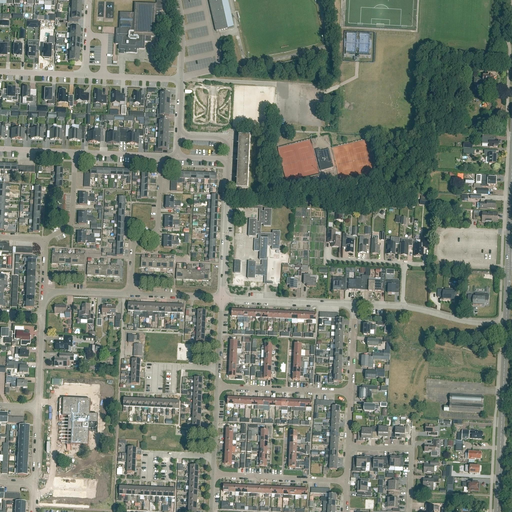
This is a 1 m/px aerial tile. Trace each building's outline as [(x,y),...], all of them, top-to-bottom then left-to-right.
[(165,2),(165,0),(156,0),(157,4),(135,3),(134,14),(120,13),(120,30),(116,29),(116,45),(119,45),(119,50),(121,50),(121,51),(124,51),(124,50),(126,50),(126,53),(137,54),(137,50),(145,50),(145,42),(151,42),(151,37),(155,37),(156,19),(160,19),(160,12),(162,12),(162,2),(165,2)] [(233,28),(227,0),(208,0),(216,32),(228,29),(229,29),(228,29),(233,28)] [(69,14),(68,23),(72,23),(72,19),(80,20),(81,14),(72,14),(69,14)] [(71,28),(71,34),(80,34),(80,29),(74,28),(75,25),(68,24),(67,28),(71,28)] [(43,50),(43,54),(43,58),(44,59),(44,60),(49,60),(49,59),(50,59),(51,51),(54,51),(54,38),(48,38),(48,46),(43,46),(43,50)] [(7,49),(10,49),(10,42),(4,42),(4,45),(0,44),(0,56),(6,57),(7,49)] [(14,42),(14,47),(13,47),(12,51),(14,51),(13,56),(16,56),(16,57),(21,57),(22,43),(14,42)] [(33,58),(35,58),(35,43),(33,43),(33,46),(28,46),(28,49),(27,49),(27,53),(28,53),(28,58),(29,58),(29,59),(33,59),(33,58)] [(492,79),(493,77),(488,77),(482,77),(481,79),(475,79),(474,85),(483,85),(483,86),(486,86),(486,90),(487,90),(487,91),(490,92),(490,90),(498,91),(498,85),(496,85),(497,79),(492,79)] [(2,94),(2,100),(3,100),(6,100),(6,101),(12,102),(12,101),(17,101),(18,95),(15,95),(15,88),(8,88),(8,90),(3,90),(3,94),(2,94)] [(32,103),(33,96),(29,96),(30,89),(23,88),(23,99),(26,99),(26,102),(32,103)] [(44,99),(44,101),(48,101),(48,104),(54,105),(55,98),(51,98),(52,90),(50,90),(50,89),(46,88),(46,89),(45,89),(45,95),(43,95),(43,99),(44,99)] [(58,103),(68,104),(68,95),(66,95),(66,90),(59,90),(59,95),(58,103)] [(76,102),(83,102),(83,101),(88,101),(89,94),(85,94),(85,95),(84,95),(84,91),(77,91),(76,102)] [(95,92),(94,104),(102,105),(102,104),(106,104),(107,97),(103,96),(103,97),(102,97),(102,92),(95,92)] [(120,93),(113,93),(112,104),(120,104),(120,102),(124,102),(125,96),(121,95),(121,96),(120,96),(120,93)] [(140,107),(144,107),(144,101),(141,101),(142,94),(134,93),(133,104),(141,105),(140,107)] [(157,110),(157,119),(165,119),(165,116),(169,116),(170,111),(160,110),(157,110)] [(50,140),(56,140),(56,129),(53,129),(53,126),(48,126),(47,132),(50,132),(50,140)] [(57,129),(56,129),(56,140),(62,141),(62,132),(65,132),(65,127),(62,127),(62,126),(57,126),(57,129)] [(76,130),(75,141),(81,142),(81,134),(85,134),(85,128),(82,127),(79,127),(79,130),(76,130)] [(95,131),(94,143),(100,143),(100,137),(103,137),(103,128),(101,128),(98,128),(98,131),(95,131)] [(114,132),(113,144),(119,144),(120,137),(123,137),(124,129),(120,129),(118,129),(117,132),(114,132)] [(124,129),(123,137),(127,137),(127,145),(133,145),(133,132),(130,132),(130,129),(127,129),(124,129)] [(133,132),(133,145),(138,145),(139,137),(144,137),(144,131),(139,131),(137,131),(137,134),(133,134),(133,132)] [(239,137),(238,154),(249,155),(250,137),(251,137),(239,136),(239,137)] [(483,136),(482,145),(489,145),(489,147),(498,148),(498,141),(489,140),(489,139),(490,139),(490,136),(483,136)] [(168,150),(168,144),(159,144),(158,143),(158,147),(155,147),(155,152),(162,153),(162,150),(168,150)] [(331,157),(329,150),(321,152),(320,150),(316,151),(319,162),(321,171),(333,168),(332,164),(331,165),(329,158),(331,157)] [(497,160),(497,156),(490,155),(490,151),(485,151),(484,157),(486,157),(486,163),(489,163),(489,164),(496,165),(496,160),(497,160)] [(249,155),(238,154),(237,172),(249,172),(249,155)] [(10,171),(11,171),(14,171),(14,175),(17,176),(17,173),(19,173),(20,167),(17,167),(17,165),(10,165),(10,171)] [(248,190),(249,172),(237,172),(237,189),(236,189),(236,190),(248,190)] [(481,185),(481,181),(496,182),(497,178),(489,178),(489,176),(476,175),(476,184),(481,185)] [(477,209),(481,209),(487,210),(487,209),(496,209),(496,203),(492,202),(487,202),(487,205),(485,205),(485,203),(481,203),(481,204),(477,204),(477,209)] [(265,276),(265,273),(268,273),(268,258),(267,258),(267,246),(272,247),(272,250),(279,251),(280,232),(273,232),(273,234),(261,234),(261,224),(264,225),(264,227),(263,227),(271,227),(272,210),(264,210),(265,210),(264,212),(262,212),(262,207),(259,207),(259,223),(257,223),(257,221),(249,220),(248,237),(256,238),(256,235),(258,235),(258,240),(256,240),(255,242),(254,242),(254,252),(260,252),(259,261),(262,261),(262,267),(255,266),(256,263),(248,262),(247,279),(255,280),(255,276),(265,276)] [(473,217),(473,220),(482,221),(482,222),(482,223),(493,223),(493,222),(493,218),(486,218),(487,214),(483,213),(483,218),(479,218),(477,217),(474,217),(473,217)] [(493,218),(493,222),(497,223),(498,214),(492,213),(492,214),(487,214),(486,218),(493,218)] [(328,231),(328,239),(328,243),(332,243),(332,248),(339,248),(340,237),(340,233),(335,233),(335,231),(328,231)] [(366,254),(366,247),(366,245),(368,245),(368,241),(364,241),(364,238),(360,238),(359,254),(366,254)] [(399,245),(400,239),(391,238),(391,243),(387,243),(387,255),(395,255),(395,244),(399,245)] [(416,244),(415,244),(414,257),(423,257),(423,249),(427,249),(428,238),(421,238),(421,241),(421,245),(416,244)] [(353,253),(354,240),(343,239),(342,248),(347,248),(346,253),(353,253)] [(412,247),(413,241),(402,240),(401,244),(400,256),(408,256),(408,246),(412,247)] [(2,245),(2,253),(2,256),(8,256),(8,255),(11,255),(12,248),(8,248),(9,245),(2,245)] [(290,290),(297,290),(297,283),(301,283),(301,277),(302,266),(295,266),(295,268),(299,268),(299,272),(298,272),(298,277),(295,277),(294,282),(291,281),(291,280),(288,280),(287,286),(290,286),(290,290)] [(368,292),(375,292),(375,282),(369,282),(369,277),(370,277),(371,269),(366,269),(366,276),(365,287),(369,287),(368,292)] [(375,282),(375,292),(381,292),(381,287),(385,288),(385,278),(386,275),(386,270),(382,270),(381,270),(380,278),(381,278),(381,282),(375,282)] [(316,288),(316,280),(310,280),(310,276),(304,276),(304,283),(307,283),(307,287),(316,288)] [(355,291),(355,281),(349,281),(349,276),(345,276),(345,278),(345,286),(349,286),(349,291),(355,291)] [(362,282),(355,281),(355,291),(361,291),(361,286),(365,287),(366,276),(362,276),(362,282)] [(333,278),(333,283),(334,283),(334,292),(341,292),(341,286),(345,286),(345,278),(333,278)] [(399,288),(399,282),(392,281),(392,286),(388,286),(388,294),(395,294),(395,287),(399,288)] [(442,290),(438,290),(438,298),(443,298),(443,300),(451,301),(451,300),(450,300),(451,299),(454,299),(454,295),(458,295),(459,290),(445,289),(445,292),(442,292),(442,290)] [(489,301),(489,296),(475,295),(475,298),(472,297),(472,296),(468,296),(468,303),(473,303),(473,306),(481,306),(481,304),(484,304),(484,300),(489,301)] [(82,316),(88,316),(87,320),(87,324),(93,324),(93,321),(94,314),(90,314),(90,306),(83,305),(82,312),(79,312),(79,316),(82,316)] [(70,318),(71,311),(66,311),(66,307),(56,306),(55,314),(66,315),(66,318),(70,318)] [(375,330),(375,326),(364,325),(363,335),(370,335),(370,330),(375,330)] [(10,344),(11,338),(8,338),(8,330),(1,330),(1,338),(4,338),(4,344),(10,344)] [(28,345),(28,344),(30,345),(30,336),(30,337),(29,337),(29,335),(21,335),(21,334),(22,331),(24,331),(14,330),(14,340),(16,340),(20,340),(20,341),(21,341),(20,346),(26,346),(27,345),(28,345)] [(56,342),(56,350),(68,351),(68,352),(72,352),(72,347),(72,338),(65,337),(65,342),(63,342),(63,343),(56,342)] [(142,357),(142,352),(142,345),(134,345),(134,357),(142,357)] [(14,355),(14,359),(19,359),(19,358),(28,358),(28,355),(29,355),(29,353),(28,353),(28,352),(21,351),(21,348),(15,348),(15,352),(15,355),(14,355)] [(60,354),(60,359),(55,359),(55,367),(67,367),(69,367),(70,362),(74,362),(74,355),(60,354)] [(373,368),(374,358),(362,357),(362,368),(373,368)] [(7,362),(6,366),(13,366),(13,369),(18,369),(17,373),(19,373),(22,373),(22,374),(23,374),(23,373),(27,374),(27,366),(19,366),(20,363),(20,362),(7,362)] [(366,373),(366,377),(365,377),(365,380),(370,381),(371,379),(376,380),(376,377),(380,377),(384,378),(384,371),(377,370),(377,373),(366,373)] [(26,388),(27,382),(17,381),(17,378),(12,378),(12,377),(6,377),(6,384),(11,384),(11,388),(17,388),(26,388)] [(377,391),(377,387),(370,387),(370,390),(360,390),(360,400),(366,400),(371,400),(371,395),(372,391),(377,391)] [(483,414),(484,397),(450,395),(449,407),(444,406),(444,411),(483,414)] [(60,402),(59,417),(69,417),(67,446),(89,447),(89,432),(98,433),(98,416),(90,415),(91,401),(62,399),(61,400),(60,400),(60,401),(60,402)] [(438,436),(438,433),(434,433),(435,426),(426,425),(426,432),(432,433),(431,436),(438,436)] [(400,439),(399,439),(399,441),(401,441),(401,440),(401,438),(404,439),(405,439),(405,433),(408,433),(409,426),(405,426),(405,428),(405,429),(401,428),(400,428),(400,439)] [(375,433),(375,427),(372,427),(372,429),(371,429),(371,430),(367,429),(366,439),(366,441),(368,441),(368,439),(371,439),(371,440),(371,439),(374,439),(375,433)] [(383,438),(383,428),(379,427),(375,427),(375,433),(374,439),(380,440),(380,439),(380,437),(383,437),(383,438)] [(383,428),(383,438),(383,440),(385,440),(384,440),(385,437),(388,437),(388,438),(391,438),(391,436),(392,433),(392,428),(388,427),(388,428),(384,428),(384,427),(383,428)] [(391,436),(391,438),(391,440),(397,440),(396,440),(397,438),(399,438),(399,439),(400,439),(400,428),(396,428),(392,428),(392,433),(391,436)] [(366,439),(367,429),(362,429),(358,429),(358,441),(363,441),(363,439),(366,439)] [(483,436),(483,433),(482,433),(482,432),(462,431),(462,434),(462,439),(482,440),(482,436),(483,436)] [(425,445),(425,452),(431,452),(431,456),(437,457),(438,452),(435,452),(435,448),(439,449),(440,440),(434,440),(433,445),(425,445)] [(455,444),(455,451),(462,452),(463,445),(463,442),(456,441),(455,444)] [(481,453),(469,452),(469,460),(474,460),(475,460),(475,459),(481,460),(481,453)] [(395,468),(395,455),(393,455),(393,456),(393,457),(391,457),(390,457),(390,458),(387,457),(386,469),(389,470),(390,468),(390,467),(394,467),(394,468),(395,468)] [(395,455),(395,468),(395,467),(399,468),(400,468),(403,468),(404,456),(398,455),(398,456),(398,458),(395,458),(395,455)] [(361,472),(361,469),(362,458),(362,456),(360,456),(360,457),(360,458),(357,458),(356,465),(353,465),(353,472),(361,472)] [(366,468),(366,472),(369,472),(370,457),(365,456),(365,457),(365,459),(362,458),(361,469),(361,468),(366,468)] [(378,469),(378,459),(379,459),(379,457),(377,457),(377,459),(374,459),(374,457),(370,457),(369,472),(373,472),(373,469),(378,469)] [(386,469),(387,457),(381,457),(381,458),(382,458),(381,459),(379,459),(378,459),(378,469),(378,470),(378,469),(383,469),(383,470),(383,469),(386,469)] [(438,467),(439,463),(431,462),(430,465),(424,465),(424,473),(434,474),(434,466),(438,467)] [(466,466),(465,473),(470,473),(469,474),(473,475),(474,474),(479,474),(479,471),(480,471),(480,470),(480,467),(470,466),(466,466)] [(92,478),(92,487),(62,487),(62,476),(55,476),(55,481),(44,481),(44,488),(46,484),(48,489),(51,485),(54,487),(57,483),(57,495),(63,495),(65,493),(81,493),(73,497),(100,497),(100,495),(104,495),(104,485),(95,485),(95,481),(96,482),(104,477),(104,470),(96,470),(94,467),(84,471),(84,478),(92,478)] [(438,483),(439,477),(433,476),(432,480),(423,480),(423,488),(428,488),(428,490),(429,491),(432,491),(433,490),(433,488),(433,483),(438,483)] [(399,487),(399,488),(401,488),(401,485),(400,485),(400,486),(398,485),(398,483),(399,483),(399,482),(399,479),(385,478),(385,482),(388,482),(389,482),(389,487),(388,487),(399,487)] [(358,484),(358,487),(357,487),(368,488),(368,483),(368,479),(363,479),(356,479),(356,484),(358,484)] [(468,483),(463,483),(463,488),(468,488),(468,491),(479,492),(479,487),(479,486),(479,485),(479,484),(468,483)] [(371,496),(371,488),(368,488),(357,487),(355,487),(355,489),(356,489),(358,489),(357,492),(362,493),(362,496),(371,496)] [(398,487),(399,488),(399,487),(388,487),(389,487),(388,491),(388,495),(394,495),(398,496),(400,496),(400,490),(398,490),(398,487)] [(398,499),(398,496),(394,495),(388,495),(388,499),(388,503),(387,503),(398,504),(400,504),(400,502),(398,502),(398,499)] [(397,507),(398,504),(387,503),(386,503),(386,508),(393,509),(392,511),(399,511),(400,507),(399,507),(397,507)]
